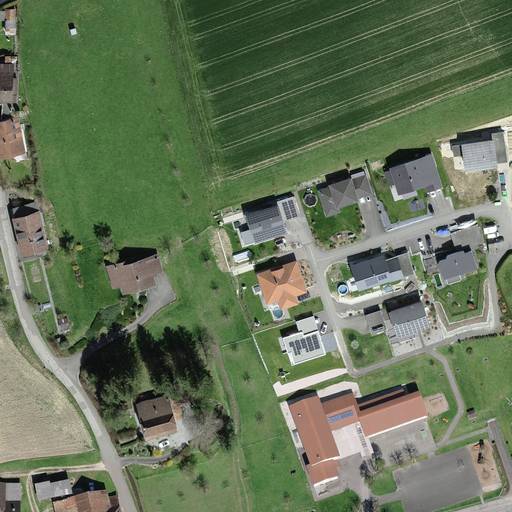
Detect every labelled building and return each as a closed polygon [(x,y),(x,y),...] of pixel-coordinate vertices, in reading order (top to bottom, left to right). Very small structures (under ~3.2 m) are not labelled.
[(0,98),(9,100),(12,66),(0,65),(0,98)] [(14,119),(0,121),(0,154),(21,150),(14,119)] [(492,135),(493,141),(453,146),(454,156),(464,155),(466,171),(497,167),(496,163),(506,161),(503,133),(492,135)] [(431,156),(391,169),(399,194),(426,186),(428,192),(442,187),(431,156)] [(352,178),(330,186),(330,187),(337,208),(358,201),(357,198),(371,193),(365,175),(364,176),(363,172),(351,176),(352,178)] [(337,208),(330,187),(318,191),(326,216),(339,212),(337,208)] [(277,202),(278,206),(283,221),(299,216),(293,198),(277,202)] [(38,204),(11,209),(19,253),(46,248),(38,204)] [(283,221),(278,206),(246,216),(251,230),(242,233),(245,244),(255,241),(255,243),(287,233),(283,221)] [(477,226),(451,234),(457,254),(447,257),(448,260),(439,263),(444,279),(477,269),(469,246),(482,242),(477,226)] [(164,260),(159,244),(110,258),(117,283),(156,272),(153,263),(164,260)] [(383,256),(351,266),(359,290),(412,273),(407,255),(385,262),(383,256)] [(296,262),(258,275),(267,303),(279,300),(282,308),(297,303),(294,296),(306,292),(296,262)] [(421,303),(390,313),(399,342),(414,337),(413,333),(430,327),(421,303)] [(380,312),(366,316),(372,334),(385,329),(380,312)] [(313,317),(297,322),(301,334),(284,339),(292,364),(325,353),(313,317)] [(172,388),(142,394),(149,425),(179,419),(172,388)] [(319,395),(290,405),(302,443),(298,444),(310,480),(336,472),(330,455),(338,452),(330,427),(361,417),(365,431),(424,412),(417,391),(404,395),(402,388),(357,403),(352,390),(321,401),(319,395)] [(52,498),(74,495),(72,477),(38,481),(40,500),(52,498)] [(18,511),(18,481),(0,481),(0,511),(18,511)] [(74,495),(52,498),(54,511),(122,511),(120,504),(113,505),(110,488),(74,495)]
